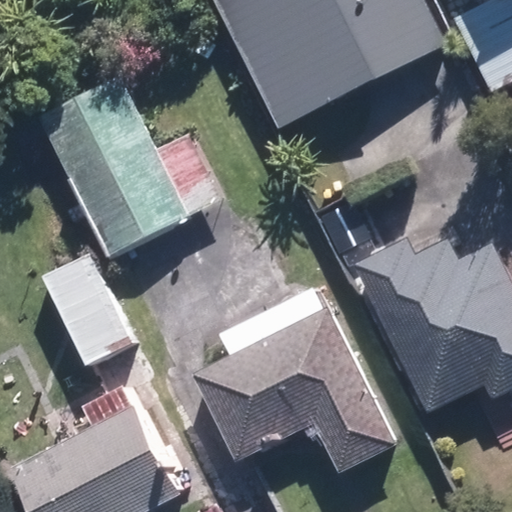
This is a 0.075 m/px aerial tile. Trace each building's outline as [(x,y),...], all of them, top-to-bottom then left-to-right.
[(347,0),(216,0),(283,137),(457,54),(431,0),(357,0),(349,4),(347,0)] [(511,0),(490,0),(450,20),(489,97),(511,85),(511,0)] [(201,217),(198,210),(231,193),(201,135),(167,153),(127,74),(46,116),(121,259),(201,217)] [(420,236),(367,262),(445,415),(498,388),(504,400),(511,395),(511,256),(506,246),(475,261),(462,236),(428,253),(420,236)] [(101,252),(54,275),(101,372),(149,348),(101,252)] [(345,326),(329,288),(230,333),(240,357),(206,372),(247,462),(331,425),(353,473),(410,447),(353,322),(345,326)] [(94,407),(105,429),(27,468),(49,511),(162,511),(197,495),(152,405),(148,407),(138,386),(94,407)]
